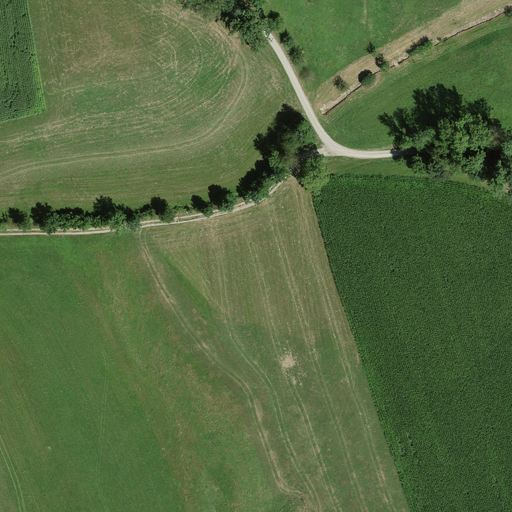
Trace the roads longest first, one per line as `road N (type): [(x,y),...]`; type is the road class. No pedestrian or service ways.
road 1 (track): [(238,0),(262,23),(329,146),(358,157),(511,156)]
road 2 (track): [(321,135),(257,199),(223,212),(94,230),(0,232)]
